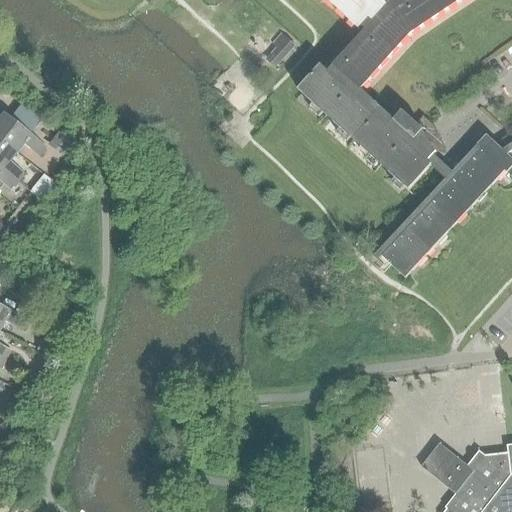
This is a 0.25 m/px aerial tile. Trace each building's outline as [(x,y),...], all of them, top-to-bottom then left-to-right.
[(324,0),(358,30),(361,26),(365,30),(332,66),(327,72),(320,65),(297,90),(408,191),(430,166),(445,180),(377,253),(381,257),(404,279),(508,175),(511,178),(511,151),(506,155),(486,136),(476,146),(452,172),(440,160),(434,154),(437,152),(421,132),(422,131),(401,112),(393,120),(361,90),(371,79),(370,79),(410,35),(461,0),(324,0)] [(285,38),(266,59),(271,64),(275,67),(294,46),(285,38)] [(0,116),(0,142),(14,154),(21,144),(37,156),(43,148),(1,115),(0,116)] [(56,133),(46,146),(61,157),(69,147),(71,144),(56,133)] [(7,163),(14,154),(0,142),(0,170),(16,183),(22,175),(7,163)] [(0,183),(9,191),(16,183),(0,170),(0,183)] [(42,176),(33,187),(44,196),(53,185),(50,183),(42,176)] [(0,325),(2,322),(20,331),(25,321),(0,308),(0,325)] [(41,340),(36,350),(43,354),(45,356),(51,345),(48,344),(41,340)] [(0,346),(0,358),(4,360),(9,351),(0,346)] [(30,372),(29,372),(39,378),(45,366),(48,362),(45,360),(38,356),(30,372)] [(511,511),(511,447),(506,448),(507,454),(493,455),(493,456),(478,474),(441,445),(422,469),(460,498),(448,511),(446,510),(444,511),(511,511)]
